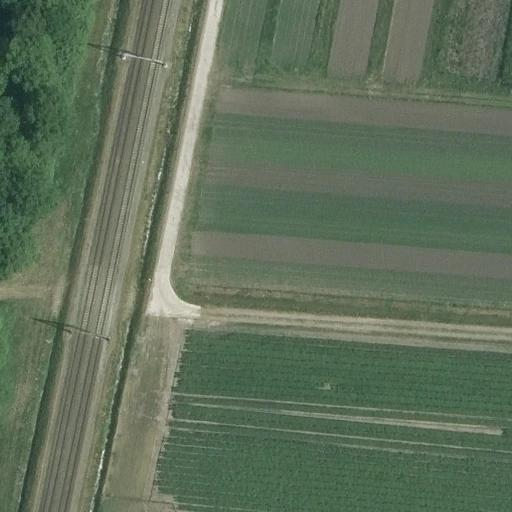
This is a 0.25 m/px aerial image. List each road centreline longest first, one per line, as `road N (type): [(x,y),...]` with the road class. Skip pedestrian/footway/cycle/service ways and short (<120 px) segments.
road 1 (track): [(156,306),(511,334)]
road 2 (track): [(156,306),(216,0)]
